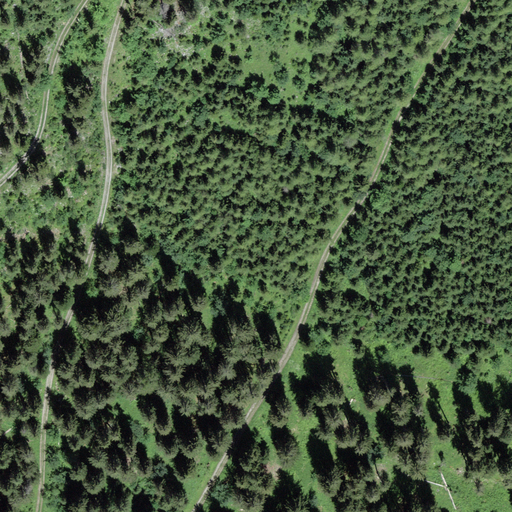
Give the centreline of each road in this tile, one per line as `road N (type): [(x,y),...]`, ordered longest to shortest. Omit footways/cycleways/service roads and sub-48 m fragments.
road 1 (track): [(476,0),(334,242),(291,356),(195,511)]
road 2 (track): [(40,511),(49,377),(100,230),(110,176),(109,57),(126,0)]
road 3 (track): [(86,0),(53,63),(42,133),(0,184)]
